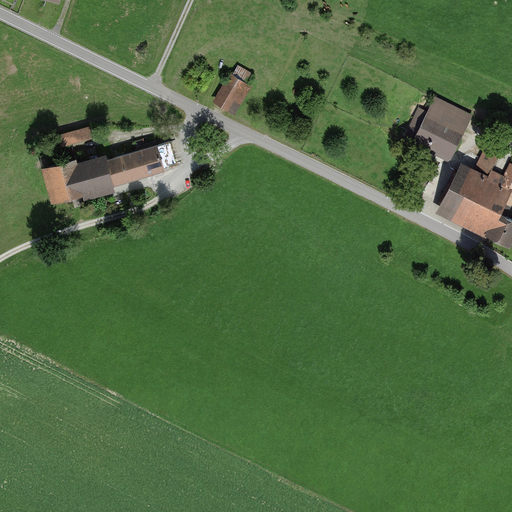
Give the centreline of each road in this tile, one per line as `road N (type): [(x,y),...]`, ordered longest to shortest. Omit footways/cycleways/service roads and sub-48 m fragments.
road 1 (unclassified): [(511,268),(0,13)]
road 2 (track): [(0,263),(68,230),(150,210),(186,175)]
